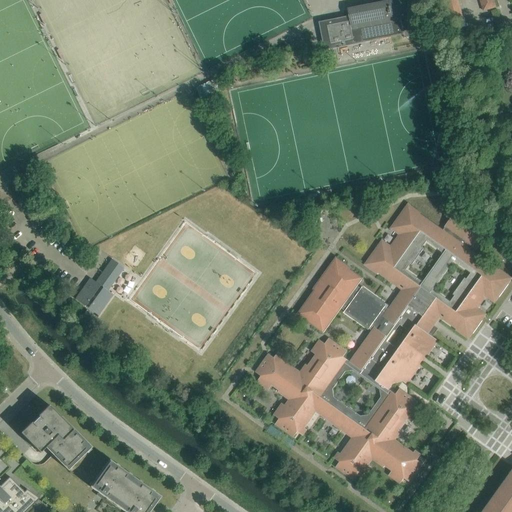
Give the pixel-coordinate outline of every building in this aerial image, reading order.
[(394,0),(389,1),(387,1),(392,24),(402,22),(399,11),(407,10),(404,0),(394,0)] [(496,7),(494,0),(481,4),(483,11),(496,7)] [(324,22),(320,23),(320,24),(322,33),(325,44),(357,38),(365,36),(366,41),(390,36),(403,33),(404,33),(403,31),(402,22),(392,24),(387,1),(376,4),(372,5),(368,5),(348,9),(350,17),(324,22)] [(461,10),(459,3),(446,7),(448,14),(461,10)] [(463,17),(461,10),(448,14),(450,21),(463,17)] [(417,28),(403,31),(404,33),(403,33),(404,38),(418,35),(417,28)] [(468,337),(485,314),(476,308),(485,295),(494,301),(511,278),(499,269),(498,270),(473,252),(475,249),(476,249),(484,239),(470,229),(452,216),(444,227),(445,227),(442,231),(419,214),(420,213),(408,205),(392,228),(400,234),(391,247),(382,241),(366,264),(378,273),(378,272),(398,286),(400,283),(405,286),(390,308),(385,305),(387,303),(363,286),(362,287),(357,284),(360,279),(348,271),(350,268),(337,258),(319,283),(320,283),(299,313),(323,331),(340,307),(345,311),(344,312),(368,329),(369,328),(373,331),(351,362),(343,356),(346,352),(341,347),(339,350),(338,350),(333,346),(332,345),(334,343),(328,339),(325,343),(320,340),(316,346),(318,347),(319,349),(317,351),(318,353),(309,366),(307,364),(301,373),(284,361),(283,361),(282,360),(282,359),(283,357),(277,353),(274,357),(269,354),(265,360),(268,361),(268,363),(264,368),(263,368),(261,366),(256,372),(261,375),(258,380),(264,384),(265,382),(267,382),(269,384),(270,382),(280,389),(279,391),(292,400),(286,409),(284,408),(282,410),(281,411),(279,409),(275,415),(279,418),(276,423),(282,427),(283,425),(285,424),(290,428),(290,429),(288,432),(294,436),(297,431),(302,434),(306,429),(304,427),(304,426),(305,424),(318,407),(322,410),(326,415),(331,419),(336,422),(340,425),(346,428),(351,431),(356,434),(343,452),(344,452),(343,453),(341,454),(339,452),(335,458),(339,461),(336,466),(342,470),(344,468),(345,468),(350,471),(350,472),(349,475),(354,479),(358,474),(362,478),(366,472),(364,470),(364,469),(366,466),(364,465),(371,456),(384,465),(385,464),(395,471),(393,472),(396,474),(396,476),(395,478),(401,482),(404,478),(409,481),(413,475),(411,473),(410,472),(414,467),(415,467),(417,468),(422,463),(417,459),(420,455),(414,451),(413,453),(411,453),(410,452),(410,451),(393,439),(399,430),(398,429),(407,416),(408,417),(410,414),(412,414),(414,416),(418,410),(414,407),(417,402),(411,398),(410,400),(408,400),(403,397),(403,395),(405,393),(399,389),(396,394),(388,388),(393,381),(402,380),(405,382),(405,381),(408,377),(409,377),(409,376),(412,371),(413,372),(413,371),(416,366),(417,366),(417,365),(420,361),(421,360),(416,357),(419,352),(424,355),(436,339),(427,332),(441,312),(445,315),(443,318),(457,328),(456,329),(468,337)] [(96,282),(90,278),(75,299),(98,315),(113,294),(107,290),(123,268),(112,260),(96,282)] [(49,405),(38,415),(39,417),(33,423),(31,422),(20,432),(40,452),(45,447),(68,470),(92,447),(61,415),(60,416),(49,405)] [(149,511),(161,496),(109,459),(90,486),(98,492),(96,495),(97,495),(98,494),(103,498),(102,499),(103,499),(104,497),(125,511),(149,511)] [(511,511),(511,471),(505,481),(506,482),(504,485),(503,484),(502,485),(503,486),(501,489),(500,488),(493,499),(494,499),(491,504),(490,503),(483,511),(484,511),(511,511)] [(0,511),(24,511),(39,499),(39,498),(26,489),(26,490),(24,492),(10,477),(0,486),(0,511)]
